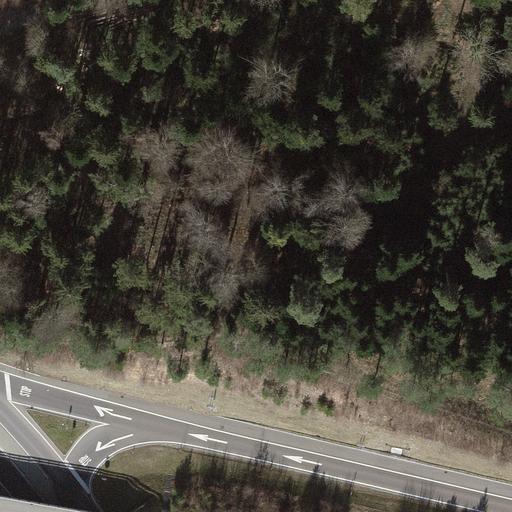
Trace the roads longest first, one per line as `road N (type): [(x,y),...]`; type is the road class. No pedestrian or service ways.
road 1 (motorway): [(511,508),(165,427)]
road 2 (motorway): [(165,427),(0,381)]
road 3 (motorway): [(165,427),(109,439),(83,462),(72,491)]
